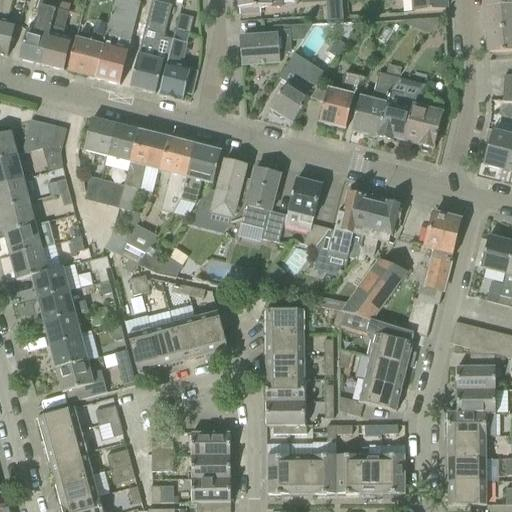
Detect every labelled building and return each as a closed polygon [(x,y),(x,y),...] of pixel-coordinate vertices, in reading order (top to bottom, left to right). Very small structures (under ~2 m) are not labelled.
[(0,0),(0,56),(8,58),(16,27),(8,25),(12,7),(11,6),(13,0),(12,0),(0,0)] [(57,3),(46,0),(38,0),(36,10),(35,12),(40,13),(35,34),(27,32),(20,61),(41,67),(57,3)] [(132,43),(140,8),(141,4),(139,3),(125,0),(116,0),(113,13),(104,47),(96,81),(120,87),(130,51),(120,48),(122,40),(132,43)] [(140,8),(150,11),(152,3),(153,3),(153,0),(140,0),(139,3),(141,4),(140,8)] [(238,0),(240,16),(261,14),(261,9),(271,8),(270,0),(238,0)] [(414,0),(415,13),(446,11),(445,0),(414,0)] [(511,0),(485,0),(486,8),(511,6),(511,0)] [(63,39),(71,6),(57,3),(41,67),(64,73),(72,41),(63,39)] [(164,38),(165,35),(172,8),(153,3),(152,3),(150,11),(131,89),(156,96),(164,64),(168,65),(174,41),(164,38)] [(363,15),(362,6),(351,7),(352,16),(363,15)] [(511,6),(486,8),(488,31),(511,29),(511,6)] [(422,21),(422,32),(429,34),(443,20),(422,21)] [(279,64),(279,55),(290,54),(292,51),(291,43),(304,42),(314,25),(286,27),(287,32),(261,34),(261,38),(241,40),(243,67),(279,64)] [(511,29),(488,31),(490,54),(511,52),(511,29)] [(193,97),(199,73),(182,69),(188,46),(187,46),(190,34),(177,30),(174,41),(168,65),(160,97),(183,103),(185,95),(193,97)] [(96,81),(104,47),(92,44),(77,40),(68,74),(96,81)] [(329,54),(338,59),(346,46),(337,41),(329,54)] [(310,99),(317,90),(326,75),(294,55),(286,68),(280,80),(286,84),(269,111),(272,113),(274,117),(279,120),(283,119),(293,126),(310,99)] [(450,65),(444,65),(437,75),(441,79),(445,79),(450,79),(450,65)] [(346,131),(347,129),(355,97),(366,80),(345,75),(340,94),(328,91),(328,92),(325,103),(320,125),(346,131)] [(380,75),(373,102),(360,99),(352,133),(378,140),(389,96),(391,93),(400,80),(400,79),(387,77),(380,75)] [(325,103),(328,92),(317,90),(310,99),(325,103)] [(511,90),(504,90),(503,103),(511,103),(511,90)] [(389,96),(378,140),(393,143),(394,140),(405,143),(415,103),(403,100),(404,96),(391,93),(389,96)] [(434,152),(443,116),(441,115),(443,108),(417,101),(415,103),(405,143),(419,147),(418,148),(421,148),(421,153),(429,155),(432,151),(434,152)] [(116,127),(92,121),(84,152),(108,158),(116,127)] [(26,141),(23,156),(43,150),(44,150),(50,151),(56,128),(31,122),(26,141)] [(139,133),(125,129),(116,127),(108,158),(132,164),(139,133)] [(50,151),(61,154),(67,131),(56,128),(50,151)] [(488,132),(486,143),(491,144),(485,166),(511,173),(511,171),(511,137),(495,133),(488,132)] [(0,161),(18,157),(12,133),(0,136),(0,161)] [(135,214),(141,190),(147,168),(162,172),(170,140),(139,133),(132,164),(126,187),(120,210),(135,214)] [(174,215),(182,201),(195,147),(170,140),(162,172),(173,175),(164,213),(174,215)] [(214,186),(222,154),(195,147),(182,201),(197,205),(202,183),(214,186)] [(0,186),(24,180),(18,157),(0,161),(0,186)] [(247,169),(225,163),(217,193),(211,192),(199,212),(233,220),(232,224),(244,215),(249,194),(241,191),(247,169)] [(281,177),(255,171),(249,194),(244,215),(232,224),(232,225),(264,231),(262,240),(280,245),(284,224),(287,225),(288,218),(287,218),(271,214),(281,177)] [(97,204),(103,181),(91,179),(86,201),(97,204)] [(0,211),(31,203),(24,180),(0,186),(0,211)] [(60,195),(69,193),(66,180),(57,183),(60,195)] [(108,207),(114,184),(103,181),(97,204),(108,207)] [(286,227),(297,230),(299,224),(312,227),(322,188),(297,181),(287,218),(288,218),(287,225),(286,227)] [(126,187),(114,184),(108,207),(120,210),(126,187)] [(69,193),(60,195),(64,207),(72,205),(69,193)] [(349,194),(344,216),(339,215),(330,254),(348,258),(351,246),(361,248),(362,248),(374,205),(368,203),(369,199),(349,194)] [(37,227),(31,203),(0,211),(0,217),(5,235),(37,227)] [(398,225),(403,208),(383,203),(382,207),(374,205),(362,248),(361,248),(359,262),(365,264),(367,257),(374,259),(378,243),(389,246),(391,237),(393,235),(394,233),(396,224),(398,225)] [(461,223),(434,216),(430,215),(430,216),(433,217),(426,249),(436,251),(427,288),(422,286),(418,301),(426,303),(435,306),(439,307),(461,223)] [(44,250),(37,227),(5,235),(11,258),(44,250)] [(70,229),(73,242),(81,240),(78,227),(70,229)] [(330,231),(312,227),(310,233),(304,247),(315,251),(330,231)] [(511,243),(489,238),(481,269),(506,276),(511,252),(511,243)] [(73,242),(73,244),(68,245),(72,259),(77,258),(76,254),(84,252),(81,240),(73,242)] [(125,251),(127,247),(112,240),(105,249),(122,258),(125,251)] [(50,272),(44,250),(11,258),(17,282),(32,278),(32,277),(50,272)] [(125,251),(122,258),(138,266),(142,260),(125,251)] [(511,252),(506,276),(501,297),(511,300),(511,296),(511,252)] [(142,260),(138,266),(159,276),(165,266),(147,254),(147,253),(142,260)] [(99,273),(101,284),(110,281),(107,271),(111,269),(108,259),(90,263),(93,274),(99,273)] [(165,266),(159,276),(176,280),(183,268),(180,266),(169,259),(165,266)] [(379,260),(348,305),(342,313),(346,314),(345,316),(375,321),(408,274),(379,260)] [(133,275),(137,267),(128,262),(124,270),(133,275)] [(75,266),(64,269),(50,273),(50,272),(32,277),(32,278),(38,300),(70,292),(81,290),(75,266)] [(278,282),(285,274),(276,267),(270,274),(278,282)] [(144,277),(137,279),(141,295),(148,293),(144,277)] [(141,295),(137,279),(127,282),(132,298),(141,295)] [(113,294),(110,281),(101,284),(105,297),(113,294)] [(188,297),(189,288),(171,285),(170,294),(188,297)] [(189,288),(188,297),(202,300),(204,291),(189,288)] [(74,305),(70,292),(38,300),(44,323),(76,315),(77,317),(89,314),(86,302),(74,305)] [(489,294),(486,303),(498,306),(501,297),(489,294)] [(511,304),(511,299),(511,300),(501,297),(498,306),(511,309),(511,304)] [(342,313),(348,305),(320,298),(314,308),(338,312),(342,313)] [(414,336),(417,337),(427,340),(435,306),(426,303),(418,301),(416,301),(414,300),(411,313),(407,335),(414,336)] [(305,312),(286,312),(266,313),(266,336),(305,336),(305,312)] [(346,314),(342,313),(338,312),(333,329),(341,330),(345,316),(346,314)] [(149,320),(152,332),(151,333),(161,369),(183,363),(173,327),(169,314),(149,320)] [(82,338),(77,317),(76,315),(44,323),(50,347),(82,338)] [(205,357),(228,351),(219,315),(196,321),(205,357)] [(112,330),(119,328),(116,317),(109,319),(112,330)] [(125,324),(138,374),(161,369),(151,333),(148,318),(125,324)] [(173,327),(183,363),(205,357),(196,321),(173,327)] [(408,369),(414,346),(412,345),(414,336),(407,335),(383,329),(383,327),(370,323),(366,336),(375,338),(370,360),(408,369)] [(450,345),(460,348),(466,327),(456,324),(450,345)] [(471,351),(476,329),(466,327),(460,348),(470,351),(471,351)] [(115,343),(123,341),(119,328),(112,330),(115,343)] [(482,354),(487,332),(476,329),(471,351),(482,354)] [(493,356),(498,335),(487,332),(482,354),(493,356)] [(509,338),(498,335),(493,356),(495,357),(504,359),(509,338)] [(266,359),(305,358),(305,336),(266,336),(266,359)] [(88,362),(82,338),(50,347),(57,370),(88,362)] [(325,342),(325,359),(334,359),(334,342),(325,342)] [(340,351),(340,368),(349,371),(353,355),(340,351)] [(457,393),(496,392),(495,357),(493,356),(482,354),(471,351),(470,351),(470,369),(457,369),(457,393)] [(137,387),(134,376),(127,353),(116,356),(124,391),(137,387)] [(266,381),(305,381),(305,358),(266,359),(266,381)] [(334,359),(325,359),(325,375),(334,375),(334,359)] [(364,382),(402,391),(408,369),(370,360),(364,382)] [(102,373),(91,375),(88,362),(57,370),(63,394),(67,393),(70,400),(73,399),(74,404),(108,394),(102,373)] [(266,381),(267,405),(305,405),(305,381),(266,381)] [(359,404),(341,399),(341,413),(361,419),(364,406),(397,414),(402,391),(364,382),(359,404)] [(496,392),(457,393),(457,414),(458,416),(486,415),(486,416),(496,417),(496,415),(508,414),(508,392),(496,392)] [(267,405),(267,412),(267,428),(274,428),(290,428),(306,428),(306,427),(305,405),(267,405)] [(120,422),(116,408),(95,414),(99,428),(111,425),(120,422)] [(81,433),(75,410),(38,420),(44,443),(81,433)] [(457,414),(448,415),(448,439),(486,438),(486,416),(486,415),(458,416),(457,414)] [(114,439),(124,437),(120,422),(111,425),(114,439)] [(308,427),(306,427),(306,428),(290,428),(291,436),(308,436),(308,427)] [(327,445),(336,444),(336,436),(336,427),(327,428),(327,445)] [(353,436),(352,427),(336,427),(336,436),(353,436)] [(382,427),(369,427),(365,428),(365,434),(359,434),(359,445),(382,445),(382,436),(382,427)] [(382,436),(398,436),(398,427),(382,427),(382,436)] [(290,428),(274,428),(274,436),(291,436),(290,428)] [(87,455),(81,433),(44,443),(50,465),(87,455)] [(230,435),(192,435),(192,459),(231,458),(230,435)] [(487,460),(486,438),(448,439),(448,461),(487,460)] [(173,444),(152,444),(152,459),(173,459),(173,444)] [(336,444),(327,445),(313,445),(313,458),(314,497),(337,496),(336,458),(336,444)] [(132,466),(128,452),(108,457),(112,472),(132,466)] [(93,477),(87,455),(50,465),(56,487),(93,477)] [(382,496),(406,496),(405,457),(382,458),(382,496)] [(231,481),(231,458),(192,459),(192,481),(231,481)] [(291,458),(267,458),(267,497),(291,497),(291,458)] [(291,497),(314,497),(313,458),(291,458),(291,497)] [(360,496),(359,458),(336,458),(337,496),(360,496)] [(360,496),(382,496),(382,458),(359,458),(360,496)] [(152,459),(152,474),(173,474),(173,459),(152,459)] [(487,483),(487,460),(448,461),(448,484),(487,483)] [(116,486),(136,481),(132,466),(112,472),(116,486)] [(62,509),(99,499),(93,477),(56,487),(62,509)] [(231,505),(231,481),(192,481),(192,505),(197,505),(208,505),(231,505)] [(448,484),(448,507),(448,508),(487,507),(487,483),(448,484)] [(152,488),(153,505),(161,505),(161,488),(152,488)] [(142,505),(138,489),(130,491),(134,507),(142,505)] [(62,511),(102,511),(99,499),(62,509),(62,511)]
